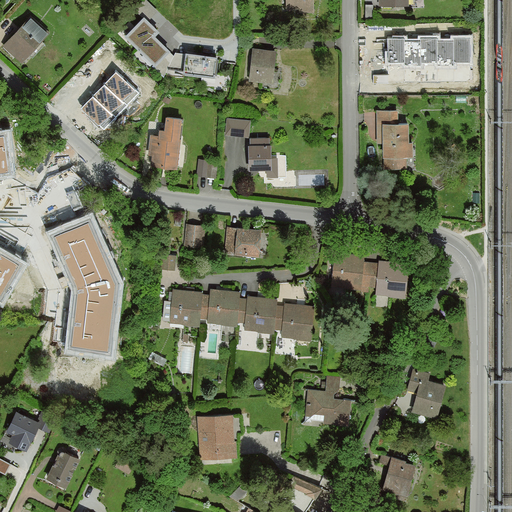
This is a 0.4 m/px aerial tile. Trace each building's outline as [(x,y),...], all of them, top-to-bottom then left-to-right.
[(157,12),(146,1),(135,11),(144,20),(126,37),(155,66),(169,52),(154,36),(158,32),(147,21),(157,12)] [(24,62),(51,33),(34,17),(7,46),(24,62)] [(405,38),(387,38),(388,63),(404,63),(404,66),(421,66),(421,63),(438,63),(438,65),(453,65),(453,62),(471,62),(470,38),(454,38),(454,42),(437,42),(437,39),(421,39),(421,42),(405,42),(405,38)] [(290,47),(262,42),(255,79),(282,85),(290,47)] [(217,58),(186,55),(184,75),(215,78),(217,58)] [(139,93),(116,72),(82,108),(104,129),(139,93)] [(385,141),(385,167),(407,167),(407,154),(413,154),(413,141),(409,141),(409,122),(398,122),(398,110),(379,110),(379,141),(385,141)] [(148,164),(177,167),(182,118),(169,117),(167,136),(151,134),(148,164)] [(251,120),(228,118),(227,134),(250,136),(251,120)] [(0,135),(0,174),(10,174),(5,135),(0,135)] [(271,137),(250,137),(251,168),(272,167),(271,137)] [(209,160),(207,176),(217,177),(218,161),(209,160)] [(118,285),(90,220),(54,235),(78,290),(71,349),(110,353),(118,285)] [(188,224),(187,245),(203,246),(205,226),(188,224)] [(261,229),(229,227),(227,244),(237,245),(236,253),(259,255),(261,229)] [(364,255),(336,253),(333,285),(361,288),(364,255)] [(164,254),(163,268),(175,269),(176,255),(164,254)] [(0,256),(0,297),(19,267),(0,256)] [(377,293),(406,296),(409,263),(380,260),(377,293)] [(209,321),(239,323),(242,291),(212,288),(209,321)] [(204,292),(175,289),(172,320),(201,323),(204,292)] [(246,328),(276,331),(279,298),(249,296),(246,328)] [(283,336),(313,338),(316,306),(286,303),(283,336)] [(435,347),(440,336),(429,331),(424,342),(435,347)] [(430,373),(414,368),(409,389),(419,392),(414,410),(437,416),(446,385),(428,380),(430,373)] [(327,391),(310,390),(307,420),(348,424),(350,400),(333,399),(334,392),(339,388),(340,377),(329,376),(327,391)] [(16,410),(5,433),(12,436),(8,444),(27,452),(38,427),(49,432),(55,417),(42,411),(38,420),(16,410)] [(233,413),(200,416),(203,458),(237,455),(233,413)] [(81,456),(62,447),(49,476),(68,484),(81,456)] [(383,452),(381,461),(391,463),(393,454),(383,452)] [(407,460),(393,456),(384,490),(408,496),(417,465),(407,462),(407,460)] [(12,465),(0,458),(0,473),(6,476),(12,465)] [(309,493),(317,496),(323,487),(302,479),(298,487),(310,492),(309,493)]
